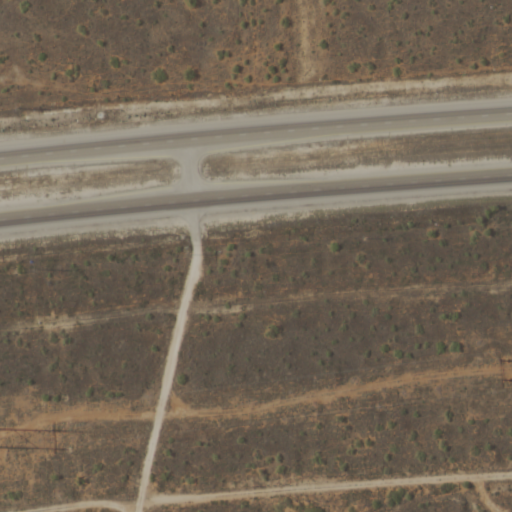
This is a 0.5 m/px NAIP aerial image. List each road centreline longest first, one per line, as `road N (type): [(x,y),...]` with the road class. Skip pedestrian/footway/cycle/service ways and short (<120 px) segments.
road 1 (trunk): [(511,111),(0,155)]
road 2 (trunk): [(0,216),(511,172)]
road 3 (residential): [(188,135),(198,237),(138,511)]
